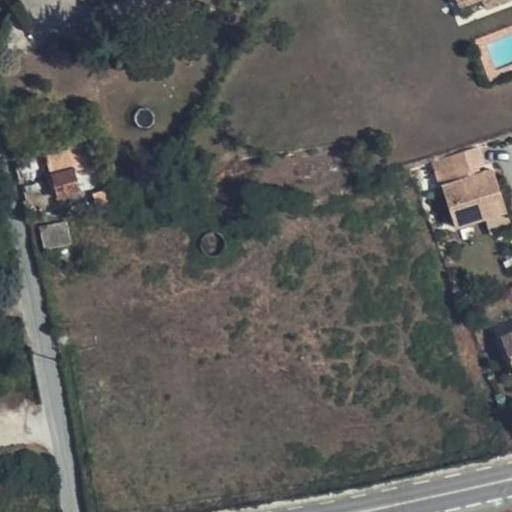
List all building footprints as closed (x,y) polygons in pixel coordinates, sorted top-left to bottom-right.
[(506,0),(474,0),(460,6),(464,16),(506,0)] [(484,166),(477,147),(451,156),(457,175),(478,168),(484,166)] [(82,192),(75,168),(51,174),(57,198),(82,192)] [(480,175),(478,168),(457,175),(459,182),(471,178),(474,187),(497,180),(494,171),(480,175)] [(474,187),(471,178),(459,182),(442,187),(455,227),(483,218),(507,210),(497,180),(474,187)] [(507,210),(483,218),(488,233),(511,225),(507,210)] [(71,243),(66,221),(40,227),(45,249),(71,243)] [(511,333),(501,338),(511,365),(511,333)]
